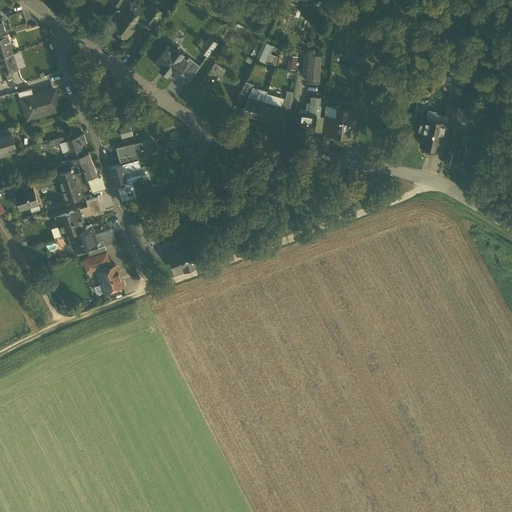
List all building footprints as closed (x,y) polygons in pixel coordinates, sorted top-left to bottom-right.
[(151,3),(145,11),(130,0),(129,0),(124,6),(128,8),(124,13),(119,9),(119,8),(117,7),(110,18),(116,23),(113,26),(127,36),(133,29),(131,27),(138,17),(141,19),(141,18),(153,27),(164,12),(151,3)] [(7,35),(0,37),(0,57),(12,53),(7,35)] [(208,36),(198,49),(207,55),(217,42),(208,36)] [(259,60),(276,66),(282,49),(265,43),(259,60)] [(356,64),(365,64),(365,45),(357,44),(356,64)] [(183,54),(174,47),(172,50),(167,46),(155,62),(160,66),(158,68),(167,75),(169,72),(174,76),(178,71),(186,60),(181,56),(183,54)] [(12,53),(0,57),(0,79),(11,76),(10,71),(17,69),(12,53)] [(289,54),(286,68),(294,69),(297,56),(289,54)] [(320,56),(308,55),(306,82),(319,82),(320,56)] [(186,60),(178,71),(189,80),(200,66),(188,57),(186,60)] [(215,62),(210,70),(210,71),(220,77),(225,70),(215,62)] [(220,77),(210,71),(201,83),(204,86),(206,83),(214,88),(221,78),(220,77)] [(442,75),(442,83),(452,83),(452,75),(442,75)] [(252,88),(245,84),(238,97),(246,100),(247,97),(247,98),(251,90),(252,88)] [(31,89),(18,92),(21,100),(28,98),(33,96),(31,89)] [(33,96),(28,98),(30,103),(30,104),(30,105),(31,105),(34,116),(63,108),(59,97),(57,98),(55,89),(33,96)] [(266,93),(254,90),(251,90),(247,98),(247,97),(246,100),(242,113),(259,118),(264,102),(266,93)] [(283,98),(266,93),(264,102),(281,107),(280,108),(282,109),(285,98),(291,98),(292,92),(285,90),(283,98)] [(319,97),(311,97),(311,105),(313,105),(312,113),(315,114),(317,107),(319,107),(319,105),(319,97)] [(291,98),(285,98),(282,109),(289,111),(291,98)] [(281,107),(264,102),(259,118),(276,123),(280,108),(281,107)] [(458,107),(447,104),(444,116),(455,118),(458,107)] [(469,110),(458,107),(455,118),(455,119),(465,123),(469,110)] [(339,119),(331,118),(330,132),(330,133),(352,135),(354,110),(340,109),(339,119)] [(312,113),(297,111),(295,126),(313,129),(315,116),(315,114),(312,113)] [(331,118),(324,117),(323,132),(330,132),(331,118)] [(446,123),(425,119),(420,145),(438,149),(441,134),(443,135),(446,123)] [(120,137),(132,136),(130,125),(119,127),(120,137)] [(12,133),(0,136),(0,155),(9,153),(6,143),(14,141),(12,133)] [(83,134),(67,140),(71,150),(69,151),(71,158),(83,153),(80,145),(86,143),(83,134)] [(62,136),(49,141),(51,147),(64,142),(62,136)] [(138,159),(137,158),(152,154),(149,141),(117,149),(121,164),(121,165),(138,160),(137,159),(138,159)] [(471,148),(458,143),(454,154),(466,158),(465,161),(467,162),(471,148)] [(71,158),(68,159),(70,164),(80,160),(84,169),(87,178),(93,176),(90,167),(94,166),(88,152),(83,153),(71,158)] [(454,154),(453,154),(450,165),(465,170),(468,162),(467,162),(465,161),(466,158),(454,154)] [(138,160),(121,165),(121,164),(110,167),(114,186),(117,185),(127,183),(124,173),(140,168),(138,159),(137,159),(138,160)] [(80,190),(74,173),(84,169),(80,160),(70,164),(71,169),(63,172),(68,186),(71,195),(72,196),(81,193),(80,190)] [(140,168),(124,173),(127,183),(117,185),(117,187),(132,183),(143,180),(140,168)] [(63,172),(57,174),(62,189),(68,186),(63,172)] [(41,190),(53,187),(50,174),(37,178),(41,190)] [(98,178),(97,174),(93,176),(87,178),(92,192),(105,188),(101,177),(98,178)] [(132,183),(117,187),(119,194),(134,190),(132,183)] [(20,184),(7,188),(9,194),(14,193),(14,192),(22,190),(20,184)] [(22,190),(14,192),(14,193),(19,209),(38,203),(33,186),(22,190)] [(68,186),(62,189),(65,197),(71,195),(68,186)] [(134,190),(119,194),(122,201),(136,196),(134,190)] [(98,197),(86,201),(90,214),(102,210),(98,197)] [(79,209),(55,217),(61,235),(67,233),(85,227),(79,209)] [(143,221),(130,225),(136,244),(149,240),(148,236),(143,221)] [(91,225),(85,227),(67,233),(73,250),(96,242),(97,242),(91,225)] [(178,226),(163,232),(165,238),(180,231),(178,226)] [(111,229),(100,233),(102,240),(104,246),(115,242),(111,229)] [(149,240),(136,244),(137,247),(143,245),(144,248),(157,244),(153,234),(148,236),(149,240)] [(174,240),(157,246),(161,256),(170,253),(169,252),(177,249),(174,240)] [(177,249),(169,252),(170,253),(172,260),(171,260),(175,271),(200,262),(193,244),(177,249)] [(106,251),(82,259),(87,272),(110,264),(106,251)] [(115,265),(97,271),(104,291),(122,285),(115,265)]
